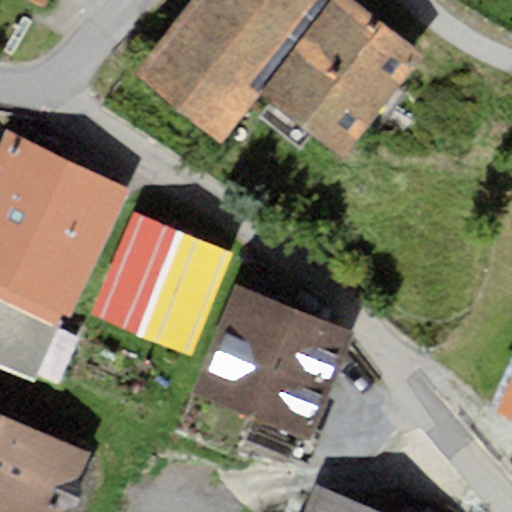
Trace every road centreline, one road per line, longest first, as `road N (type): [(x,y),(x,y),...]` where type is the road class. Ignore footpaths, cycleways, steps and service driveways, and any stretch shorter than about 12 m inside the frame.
road 1 (residential): [(511,511),(369,333),(250,231),(68,111),(49,90)]
road 2 (residential): [(49,90),(143,0)]
